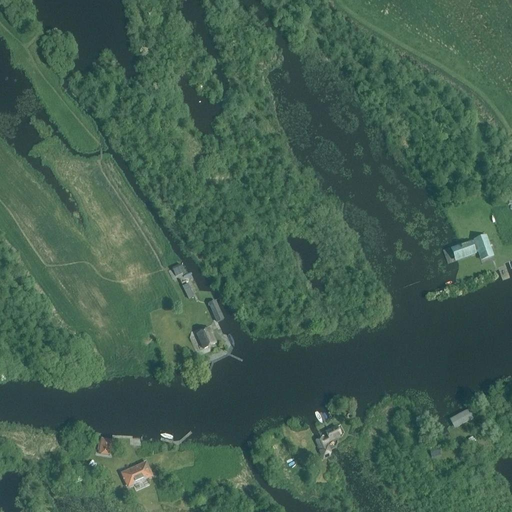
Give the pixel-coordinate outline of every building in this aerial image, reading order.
[(480,261),(494,257),(486,235),(473,240),(473,241),(471,242),(471,241),(450,249),(455,262),(476,254),(476,253),(477,253),(480,261)] [(172,268),(175,276),(184,272),(181,264),(172,268)] [(187,284),(182,286),(188,299),(193,296),(187,284)] [(214,301),(209,303),(217,322),(223,319),(214,301)] [(203,351),(216,345),(209,330),(196,336),(203,351)] [(469,408),(448,419),(453,430),(474,419),(469,408)] [(326,444),(336,439),(336,438),(341,436),(337,426),(324,432),(327,438),(322,440),(321,438),(315,441),(319,450),(318,451),(323,460),(330,457),(332,453),(328,445),(327,446),(326,444)] [(101,438),(98,453),(109,455),(112,440),(101,438)] [(429,449),(431,458),(441,456),(439,447),(429,449)] [(128,489),(153,477),(146,462),(125,471),(120,473),(128,489)]
